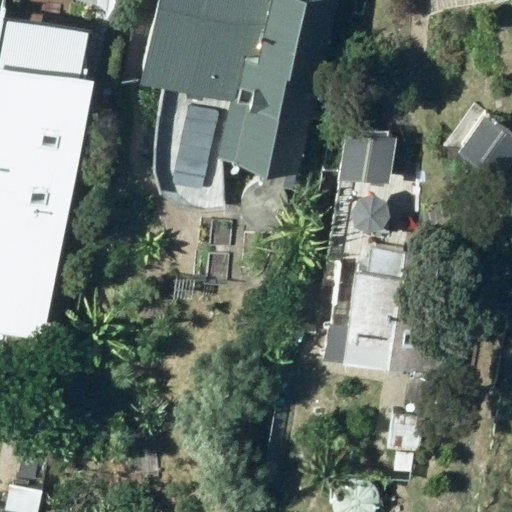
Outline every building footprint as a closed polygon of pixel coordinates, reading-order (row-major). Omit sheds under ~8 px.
[(159,0),(149,43),(237,62),(223,124),(304,144),(337,0),(159,0)] [(0,95),(0,207),(41,211),(51,100),(0,95)] [(511,161),(511,132),(483,107),(457,137),(500,175),(511,161)] [(359,244),(349,331),(444,340),(453,255),(410,251),(412,229),(374,225),(371,246),(359,244)] [(26,314),(23,352),(53,356),(57,317),(26,314)] [(390,430),(424,436),(430,410),(395,403),(390,430)] [(399,436),(397,455),(414,457),(417,438),(399,436)]
